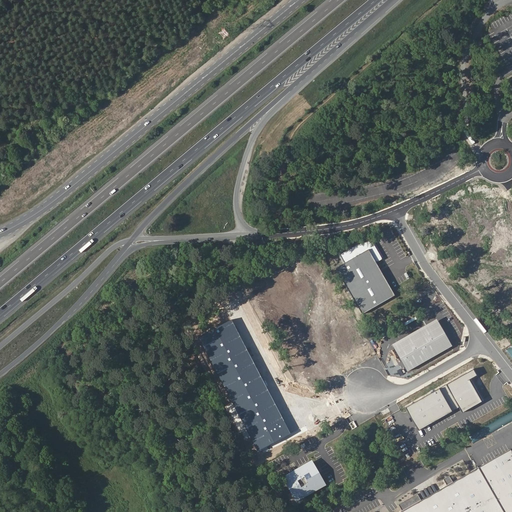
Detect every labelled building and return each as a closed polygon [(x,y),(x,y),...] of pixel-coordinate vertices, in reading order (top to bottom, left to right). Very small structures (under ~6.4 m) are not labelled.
[(393,293),(366,247),(333,265),(360,312),(393,293)] [(453,346),(435,315),(390,342),(408,373),(453,346)] [(474,374),(471,369),(406,407),(418,428),(456,406),(462,411),(479,401),(466,379),(474,374)] [(511,412),(470,434),(473,441),(511,421),(511,412)] [(511,511),(511,453),(508,447),(398,511),(511,511)] [(313,460),(282,478),(297,502),(327,485),(313,460)]
